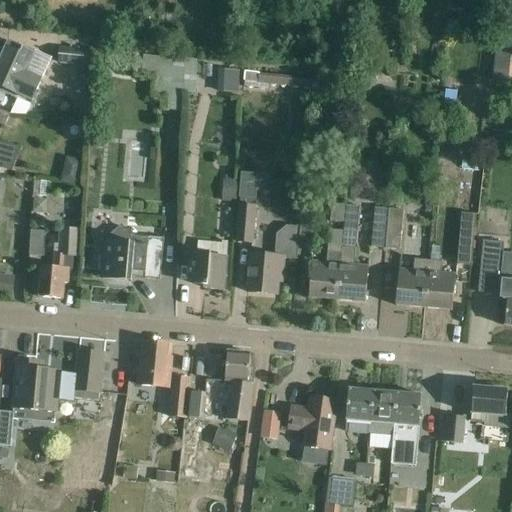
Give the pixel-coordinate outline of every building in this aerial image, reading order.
[(511,0),(503,0),(501,13),(511,14),(511,0)] [(500,17),(498,33),(508,35),(510,18),(500,17)] [(260,48),(272,50),(273,41),(261,40),(260,48)] [(0,61),(0,86),(27,99),(34,102),(44,79),(29,73),(36,55),(22,48),(20,54),(6,47),(0,61)] [(60,63),(85,65),(87,51),(61,49),(60,63)] [(496,50),(494,67),(511,68),(511,51),(496,50)] [(180,79),(196,79),(197,59),(141,56),(140,71),(158,71),(157,91),(179,92),(180,79)] [(222,71),(222,93),(240,93),(240,71),(222,71)] [(294,76),(245,73),(244,88),(268,90),(268,86),(293,87),(310,89),(311,80),(294,78),(294,76)] [(14,103),(0,96),(0,109),(11,115),(30,116),(31,104),(14,103)] [(10,117),(11,115),(0,109),(0,124),(5,127),(5,126),(12,130),(16,120),(10,117)] [(0,169),(2,170),(12,146),(0,143),(0,169)] [(61,183),(78,187),(83,161),(66,158),(61,183)] [(223,180),(222,203),(235,203),(237,181),(223,180)] [(36,182),(36,196),(47,196),(47,182),(36,182)] [(256,189),(240,188),(239,199),(256,200),(256,189)] [(45,214),(45,199),(32,199),(32,214),(45,214)] [(256,207),(240,205),(237,241),(253,243),(256,207)] [(331,223),(344,224),(346,206),(332,205),(331,223)] [(343,232),(337,302),(365,304),(367,284),(368,268),(355,267),(358,232),(358,225),(359,208),(346,206),(344,224),(343,232)] [(302,208),(300,228),(299,246),(313,248),(317,210),(302,208)] [(386,250),(389,210),(375,209),(371,249),(386,250)] [(389,210),(386,250),(400,251),(404,211),(389,210)] [(471,267),(476,216),(462,214),(457,266),(471,267)] [(297,260),(299,246),(300,228),(286,227),(276,235),(276,258),(251,256),(248,294),(277,296),(279,274),(282,274),(284,258),(297,260)] [(41,269),(40,279),(39,299),(63,301),(65,285),(68,285),(69,270),(65,270),(66,258),(66,256),(80,257),(81,230),(59,229),(59,254),(54,254),(53,270),(41,269)] [(46,232),(31,231),(30,256),(44,256),(46,232)] [(125,231),(125,234),(115,239),(114,242),(105,241),(103,257),(98,256),(97,273),(93,273),(92,274),(113,276),(113,281),(131,283),(132,273),(145,274),(144,280),(160,281),(164,240),(135,237),(131,231),(125,231)] [(309,299),(337,302),(343,232),(329,231),(328,253),(327,264),(313,263),(311,279),(309,299)] [(195,265),(191,265),(189,281),(193,281),(193,285),(201,286),(201,289),(224,291),(226,272),(227,260),(210,258),(210,256),(196,255),(195,265)] [(502,260),(482,258),(478,294),(499,296),(501,279),(502,260)] [(396,307),(424,309),(428,262),(415,261),(414,272),(400,271),(398,287),(396,307)] [(442,263),(428,262),(424,309),(452,312),(454,292),(455,276),(441,275),(442,263)] [(14,279),(0,276),(0,297),(10,299),(14,279)] [(511,279),(501,279),(499,296),(499,300),(507,301),(505,327),(511,328),(511,279)] [(169,389),(172,359),(167,359),(168,346),(144,344),(140,387),(169,389)] [(0,411),(0,446),(11,447),(13,420),(32,422),(33,409),(56,411),(57,401),(74,403),(75,400),(99,402),(103,371),(104,355),(79,352),(76,376),(59,374),(59,373),(41,372),(35,371),(36,363),(18,361),(16,381),(14,409),(14,413),(0,411)] [(231,385),(228,420),(251,422),(255,385),(255,369),(249,369),(250,355),(228,353),(225,385),(231,385)] [(170,418),(186,420),(190,380),(174,379),(170,418)] [(506,418),(506,412),(508,392),(474,389),(471,424),(484,426),(484,428),(509,430),(510,418),(506,418)] [(370,434),(373,392),(349,390),(346,422),(346,433),(370,434)] [(393,436),(397,394),(373,392),(370,434),(393,436)] [(191,419),(205,420),(207,394),(193,393),(191,419)] [(419,427),(420,416),(421,396),(397,394),(393,436),(391,465),(416,467),(419,427)] [(309,411),(293,408),(289,430),(305,433),(303,449),(329,453),(336,403),(310,400),(309,411)] [(281,415),(264,412),(260,437),(278,439),(281,415)] [(449,420),(448,444),(463,446),(465,422),(449,420)] [(190,424),(189,440),(197,441),(198,425),(190,424)] [(220,429),(213,446),(230,453),(237,436),(220,429)] [(172,453),(178,453),(182,449),(182,444),(179,440),(173,439),(170,441),(169,448),(172,453)] [(186,446),(185,455),(186,455),(195,456),(196,444),(191,444),(187,443),(187,444),(186,446)] [(366,477),(368,465),(357,464),(356,476),(366,477)] [(375,466),(368,465),(366,477),(374,478),(375,466)] [(138,468),(125,467),(123,481),(137,482),(138,468)] [(229,471),(215,468),(213,480),(227,482),(229,471)] [(176,475),(157,473),(155,483),(174,485),(176,475)] [(327,498),(327,505),(340,506),(354,507),(354,504),(357,482),(329,479),(327,498)]
